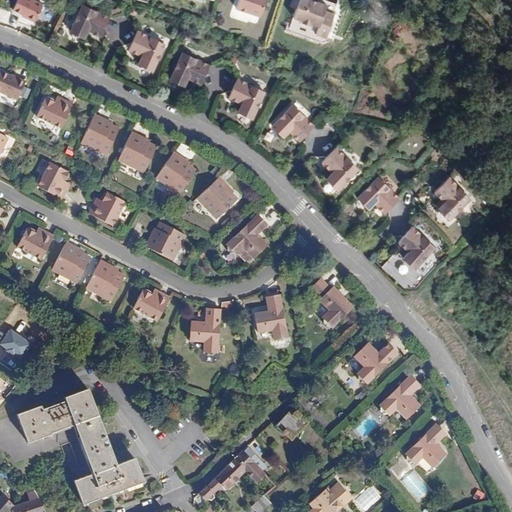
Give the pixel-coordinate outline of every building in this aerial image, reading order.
[(36,0),(17,0),(14,8),(26,14),(26,16),(35,20),(43,3),(36,0)] [(237,0),(235,8),(259,16),(264,0),(237,0)] [(326,4),(317,1),(313,0),(298,0),(294,16),(301,19),(301,21),(310,24),(311,22),(319,25),(316,34),(326,37),(328,30),(331,21),(334,13),(324,10),(326,4)] [(325,0),(317,0),(317,1),(326,4),(324,10),(334,13),(337,4),(325,0)] [(83,4),(71,29),(86,36),(90,29),(102,33),(110,15),(83,4)] [(137,31),(129,48),(142,54),(138,62),(153,68),(164,43),(137,31)] [(183,52),(171,77),(186,84),(189,77),(201,82),(209,64),(183,52)] [(16,77),(0,70),(0,71),(0,90),(18,99),(27,81),(17,76),(16,77)] [(265,89),(239,77),(231,96),(244,101),(240,109),(254,115),(265,89)] [(61,102),(56,99),(53,96),(49,94),(46,95),(38,113),(63,126),(74,103),(63,97),(61,102)] [(296,102),(275,122),(286,132),(292,127),(301,136),(315,122),(296,102)] [(95,113),(83,139),(107,151),(118,127),(112,124),(107,122),(108,119),(95,113)] [(134,129),(121,157),(145,167),(156,143),(150,140),(144,137),(145,135),(134,129)] [(339,146),(324,160),(333,169),(327,175),(338,186),(359,165),(339,146)] [(186,157),(175,149),(159,174),(180,189),(196,167),(190,162),(185,160),(186,157)] [(63,184),(66,179),(69,178),(72,173),(70,170),(51,161),(39,183),(63,196),(68,186),(63,184)] [(232,184),(222,173),(200,194),(219,214),(239,196),(234,190),(230,186),(232,184)] [(379,176),(358,196),(369,207),(376,202),(384,211),(399,197),(379,176)] [(451,176),(438,189),(447,199),(441,206),(452,216),(472,196),(451,176)] [(101,205),(96,202),(91,211),(114,223),(126,201),(107,191),(105,192),(102,196),(104,199),(101,205)] [(99,196),(96,202),(101,205),(104,199),(99,196)] [(259,214),(228,243),(230,245),(229,248),(232,251),(235,251),(237,253),(244,247),(254,257),(267,244),(259,234),(268,224),(259,214)] [(56,234),(44,228),(42,232),(36,229),(36,227),(32,225),(29,227),(19,245),(44,257),(56,234)] [(417,225),(415,225),(402,240),(412,249),(405,256),(416,267),(437,246),(417,225)] [(152,240),(150,239),(143,250),(169,265),(182,241),(158,228),(155,235),(152,240)] [(67,242),(53,269),(78,282),(91,257),(84,254),(79,251),(80,249),(67,242)] [(102,260),(88,286),(112,299),(125,275),(119,271),(114,269),(115,266),(102,260)] [(323,276),(314,285),(324,296),(323,298),(333,308),(326,315),(327,317),(327,321),(330,323),(334,323),(336,325),(355,304),(336,285),(334,287),(323,276)] [(172,295),(161,290),(159,295),(154,292),(154,290),(153,288),(148,286),(144,288),(135,306),(160,318),(172,295)] [(281,294),(268,298),(272,311),(258,315),(262,332),(276,329),(278,338),(282,339),(283,341),(287,340),(288,337),(291,336),(281,294)] [(224,309),(209,307),(208,321),(194,320),(192,339),(206,341),(206,351),(209,350),(212,354),(215,354),(218,352),(220,352),(224,309)] [(35,346),(8,327),(0,338),(0,346),(23,363),(35,346)] [(369,340),(355,353),(365,364),(358,371),(359,373),(359,376),(362,380),(366,380),(368,381),(399,351),(389,340),(379,350),(369,340)] [(351,363),(359,370),(364,364),(356,357),(351,363)] [(408,377),(377,407),(379,409),(379,414),(381,415),(386,415),(388,418),(395,410),(405,420),(418,406),(409,397),(418,388),(408,377)] [(39,407),(16,416),(27,444),(50,435),(50,434),(73,424),(92,473),(73,481),(82,504),(112,492),(143,480),(134,457),(116,464),(86,388),(62,398),(63,402),(41,410),(39,407)] [(292,409),(275,427),(289,441),(305,423),(292,409)] [(444,433),(435,424),(403,454),(405,456),(405,459),(408,461),(412,462),(414,464),(421,456),(431,467),(444,454),(435,443),(444,433)] [(250,460),(242,451),(217,474),(217,475),(198,494),(204,502),(217,490),(221,494),(244,472),(256,486),(266,477),(257,468),(260,466),(252,457),(250,460)] [(337,483),(328,491),(341,505),(350,497),(337,483)] [(333,511),(341,505),(328,491),(325,488),(308,503),(312,508),(315,511),(333,511)] [(30,500),(40,497),(37,489),(28,491),(30,500)] [(483,501),(486,493),(478,489),(474,497),(483,501)] [(253,507),(258,511),(262,511),(271,504),(263,496),(253,507)] [(46,511),(39,498),(11,508),(12,511),(46,511)] [(0,499),(0,511),(6,511),(11,508),(1,499),(0,499)]
